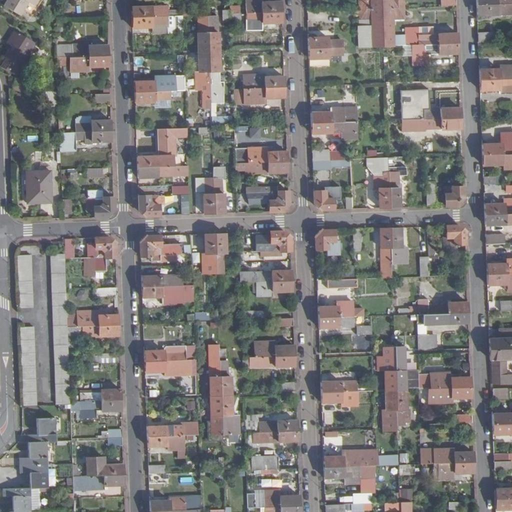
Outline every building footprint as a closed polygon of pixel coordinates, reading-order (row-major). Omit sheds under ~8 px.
[(36,0),(7,0),(4,6),(19,15),(27,2),(33,5),(36,0)] [(281,12),(281,2),(262,2),(259,0),(246,0),(247,14),(281,12)] [(371,47),(383,46),(394,46),(393,19),(404,18),(404,8),(403,0),(358,0),(359,9),(359,20),(370,20),(371,47)] [(511,13),(511,3),(476,5),(477,15),(511,13)] [(168,6),(131,7),(132,18),(182,16),(182,10),(168,10),(168,6)] [(281,12),(247,14),(247,27),(261,26),(261,23),(282,23),(281,12)] [(182,16),(132,18),(132,28),(152,28),(152,26),(163,25),(163,33),(182,33),(182,17),(182,16)] [(217,16),(207,17),(208,52),(218,52),(217,16)] [(208,52),(207,17),(199,17),(199,33),(197,33),(198,53),(208,52)] [(55,20),(55,32),(65,31),(65,20),(55,20)] [(358,47),(371,47),(370,20),(359,20),(358,20),(358,26),(357,26),(358,47)] [(152,34),(163,33),(163,25),(152,26),(152,28),(152,34)] [(405,46),(412,45),(457,44),(457,33),(433,34),(418,35),(418,27),(405,28),(405,46)] [(11,46),(4,58),(5,59),(1,67),(16,75),(35,43),(15,31),(7,44),(11,46)] [(478,43),(496,42),(495,33),(477,33),(478,43)] [(307,38),(308,49),(344,48),(343,40),(328,41),(328,38),(307,38)] [(0,54),(0,56),(4,58),(11,46),(7,44),(0,54)] [(69,57),(71,57),(108,55),(108,45),(87,46),(87,44),(68,45),(69,57)] [(424,55),(457,53),(457,44),(412,45),(412,65),(424,64),(424,55)] [(56,45),(57,57),(69,57),(68,45),(56,45)] [(308,60),(329,59),(329,56),(344,55),(344,48),(308,49),(308,60)] [(208,52),(198,53),(198,71),(196,71),(196,88),(201,88),(202,94),(202,99),(210,98),(208,52)] [(218,52),(208,52),(210,98),(210,100),(219,99),(218,52)] [(89,68),(109,67),(108,55),(71,57),(70,57),(70,65),(70,74),(89,73),(89,68)] [(70,57),(57,57),(57,66),(70,65),(70,57)] [(308,60),(309,68),(330,67),(329,59),(308,60)] [(479,81),(511,79),(511,65),(499,66),(499,69),(478,70),(479,81)] [(284,88),(284,77),(262,77),(262,74),(242,75),(243,89),(244,89),(284,88)] [(181,91),(185,91),(184,79),(170,80),(170,83),(171,92),(181,91)] [(511,91),(511,79),(479,81),(479,91),(500,90),(500,92),(511,91)] [(134,82),(135,93),(171,92),(170,83),(162,83),(161,82),(154,82),(154,81),(134,82)] [(25,85),(14,82),(12,90),(23,93),(25,85)] [(285,98),(284,88),(244,89),(245,104),(262,103),(262,98),(285,98)] [(49,107),(58,106),(58,95),(58,93),(48,89),(49,107)] [(232,89),(233,104),(245,104),(244,89),(243,89),(232,89)] [(401,90),(402,120),(405,120),(460,118),(460,108),(428,110),(428,90),(401,90)] [(135,93),(135,103),(155,102),(155,100),(171,100),(171,96),(171,92),(135,93)] [(110,93),(95,94),(95,102),(110,102),(110,93)] [(155,100),(155,102),(155,108),(171,108),(171,100),(155,100)] [(311,123),(356,122),(356,107),(331,108),(331,112),(310,113),(311,123)] [(425,130),(460,129),(460,118),(405,120),(406,133),(425,133),(425,130)] [(63,132),(111,131),(111,120),(90,121),(90,123),(76,123),(63,124),(63,132)] [(357,133),(356,122),(311,123),(311,133),(340,133),(341,140),(349,139),(349,134),(357,133)] [(137,157),(137,167),(173,166),(173,156),(176,155),(176,137),(186,137),(186,128),(158,129),(158,156),(137,157)] [(236,140),(260,140),(260,128),(236,128),(236,140)] [(59,133),(60,151),(76,151),(76,140),(84,139),(85,144),(91,144),(91,142),(112,142),(111,131),(63,132),(59,133)] [(501,144),(481,145),(482,155),(511,153),(511,132),(501,133),(501,144)] [(266,146),(234,147),(235,163),(252,163),(287,162),(287,151),(266,152),(266,146)] [(329,160),(344,160),(344,149),(329,150),(329,160)] [(312,150),(312,161),(329,160),(329,150),(312,150)] [(511,153),(482,155),(482,166),(502,165),(502,170),(511,169),(511,153)] [(378,188),(379,208),(390,208),(388,167),(388,158),(367,159),(368,167),(375,174),(375,186),(378,188)] [(388,167),(390,208),(400,207),(398,175),(401,175),(406,175),(405,158),(396,159),(396,167),(388,167)] [(331,166),(350,165),(350,159),(344,160),(329,160),(312,161),(313,170),(331,169),(331,166)] [(247,174),(267,173),(287,172),(287,162),(252,163),(247,163),(247,174)] [(34,163),(34,172),(50,171),(50,163),(34,163)] [(173,166),(137,167),(138,178),(188,176),(188,166),(173,166)] [(213,177),(226,177),(226,167),(213,167),(213,177)] [(102,168),(86,169),(87,177),(103,177),(102,168)] [(50,171),(34,172),(26,172),(27,203),(51,202),(50,171)] [(483,185),(496,185),(496,177),(482,177),(483,185)] [(214,214),(213,178),(195,179),(196,192),(203,192),(204,214),(214,214)] [(221,178),(213,178),(214,214),(225,214),(224,192),(221,192),(221,178)] [(434,182),(425,182),(426,207),(435,207),(434,182)] [(499,192),(499,185),(496,185),(483,185),(483,193),(499,192)] [(188,186),(172,186),(172,195),(188,194),(188,186)] [(268,202),(268,212),(282,212),(289,205),(288,191),(279,191),(279,186),(245,187),(246,193),(261,192),(261,203),(268,202)] [(325,191),(314,191),(314,204),(321,210),(334,210),(333,199),(337,199),(336,186),(325,187),(325,191)] [(463,199),(463,186),(445,187),(446,206),(458,206),(463,199)] [(153,187),(153,196),(164,196),(163,187),(153,187)] [(94,210),(95,218),(109,217),(114,212),(114,197),(104,198),(104,189),(87,190),(87,199),(86,199),(87,210),(94,210)] [(164,196),(138,196),(139,211),(145,216),(160,216),(159,204),(164,204),(164,196)] [(484,215),(511,213),(511,198),(504,199),(504,203),(483,204),(484,215)] [(62,200),(63,214),(71,214),(70,199),(62,200)] [(189,215),(189,203),(180,203),(181,215),(189,215)] [(511,224),(511,213),(484,215),(484,226),(511,224)] [(456,246),(465,245),(464,232),(458,226),(445,227),(446,238),(446,246),(456,246)] [(380,279),(391,278),(391,265),(389,228),(379,229),(380,279)] [(389,228),(391,265),(407,264),(406,248),(401,249),(400,228),(389,228)] [(315,237),(315,251),(326,250),(326,256),(339,255),(338,243),(334,243),(334,230),(321,231),(315,237)] [(359,230),(352,230),(353,252),(360,252),(359,230)] [(284,232),(268,233),(269,245),(251,246),(251,248),(244,248),(245,253),(260,252),(260,257),(281,257),(281,253),(290,253),(289,237),(284,232)] [(215,269),(224,268),(223,255),(226,255),(225,234),(214,235),(215,269)] [(164,236),(164,244),(180,243),(180,235),(164,236)] [(202,276),(216,275),(215,269),(214,235),(203,235),(204,256),(202,256),(202,276)] [(485,236),(485,245),(504,244),(503,235),(485,236)] [(139,243),(140,258),(151,257),(151,262),(174,261),(174,254),(180,254),(180,245),(160,246),(160,236),(145,237),(139,243)] [(109,238),(92,239),(93,248),(87,249),(87,259),(104,258),(107,258),(115,258),(115,243),(109,238)] [(456,252),(456,246),(446,246),(446,238),(442,238),(443,252),(456,252)] [(64,240),(64,242),(64,254),(64,259),(73,259),(72,239),(64,240)] [(64,259),(64,254),(49,255),(55,405),(69,404),(69,402),(68,364),(68,346),(67,327),(66,290),(64,259)] [(31,255),(17,256),(19,308),(32,308),(31,255)] [(104,258),(87,259),(87,267),(93,267),(93,272),(105,272),(104,264),(107,264),(107,258),(104,258)] [(420,264),(420,277),(428,277),(428,258),(419,258),(420,264)] [(511,275),(511,265),(506,266),(506,264),(486,265),(486,276),(511,275)] [(239,273),(240,283),(256,283),(291,281),(291,271),(261,272),(248,272),(244,273),(239,273)] [(511,292),(511,275),(486,276),(486,286),(503,286),(506,285),(506,290),(506,293),(511,292)] [(141,277),(141,287),(181,286),(181,276),(141,277)] [(351,280),(327,281),(327,289),(351,288),(351,280)] [(291,281),(256,283),(257,297),(271,297),(271,293),(291,292),(291,281)] [(183,302),(192,302),(192,285),(181,286),(141,287),(142,299),(162,298),(162,305),(183,304),(183,302)] [(117,288),(93,289),(93,297),(117,296),(117,288)] [(416,300),(417,315),(467,314),(467,302),(447,303),(447,305),(427,306),(427,300),(416,300)] [(499,312),(511,311),(511,301),(499,302),(499,312)] [(318,319),(353,318),(352,303),(337,303),(338,307),(317,308),(318,319)] [(79,312),(80,327),(118,325),(118,315),(97,316),(97,311),(79,312)] [(241,312),(241,321),(266,320),(265,311),(241,312)] [(205,313),(195,314),(195,322),(205,321),(205,313)] [(467,314),(417,315),(417,326),(425,325),(468,324),(467,314)] [(318,319),(318,329),(353,328),(353,318),(318,319)] [(292,319),(276,319),(276,328),(293,327),(292,319)] [(76,327),(67,327),(68,346),(76,346),(75,337),(118,336),(118,325),(80,327),(76,327)] [(417,326),(417,337),(425,336),(425,325),(417,326)] [(356,335),(370,335),(370,326),(356,327),(356,335)] [(19,328),(23,406),(36,405),(33,328),(19,328)] [(489,350),(511,349),(511,328),(504,329),(505,338),(498,339),(488,339),(489,350)] [(417,337),(418,351),(436,351),(436,336),(425,336),(417,337)] [(254,342),(255,358),(294,357),(293,346),(273,346),(273,342),(254,342)] [(207,346),(209,398),(220,397),(219,362),(218,350),(218,345),(207,346)] [(143,352),(144,363),(185,361),(185,347),(166,348),(164,351),(143,352)] [(404,347),(394,348),(395,391),(406,391),(404,347)] [(385,391),(395,391),(394,348),(383,348),(385,391)] [(511,360),(511,349),(489,350),(489,362),(494,362),(495,386),(511,385),(511,375),(506,376),(505,361),(511,360)] [(92,356),(92,364),(119,363),(119,353),(98,354),(98,356),(92,356)] [(255,358),(242,358),(243,368),(294,367),(294,357),(255,358)] [(144,363),(144,373),(165,372),(165,370),(192,368),(192,361),(185,361),(144,363)] [(219,362),(220,397),(231,397),(230,376),(228,377),(227,361),(226,361),(219,362)] [(428,390),(435,390),(470,388),(470,377),(450,378),(450,373),(417,374),(418,390),(428,390)] [(340,382),(320,383),(320,394),(356,393),(356,384),(340,385),(340,382)] [(280,393),(295,392),(295,383),(279,383),(280,393)] [(451,400),(471,399),(470,388),(435,390),(428,390),(429,405),(451,405),(451,400)] [(492,389),(492,399),(507,399),(507,389),(492,389)] [(79,391),(80,402),(121,400),(120,390),(79,391)] [(386,411),(383,411),(384,432),(396,431),(396,426),(395,391),(385,391),(386,411)] [(406,391),(395,391),(396,426),(404,426),(404,424),(410,424),(409,410),(406,411),(406,391)] [(356,393),(320,394),(321,404),(341,403),(341,400),(356,400),(356,393)] [(220,397),(209,398),(211,436),(222,436),(220,397)] [(220,397),(222,436),(239,435),(238,415),(232,416),(231,397),(220,397)] [(69,402),(69,404),(70,411),(80,411),(80,418),(95,418),(95,410),(100,410),(100,411),(121,411),(121,400),(80,402),(69,402)] [(195,401),(186,401),(187,409),(196,409),(195,401)] [(511,413),(492,414),(492,426),(511,424),(511,406),(511,413)] [(243,416),(244,434),(252,434),(296,432),(296,421),(257,423),(257,416),(243,416)] [(27,435),(28,443),(46,442),(55,442),(55,419),(36,420),(36,435),(27,435)] [(182,425),(146,427),(147,437),(195,436),(197,436),(197,422),(188,423),(182,425)] [(511,424),(492,426),(492,436),(511,435),(511,424)] [(122,438),(122,429),(107,430),(107,431),(107,438),(122,438)] [(296,432),(252,434),(253,444),(297,442),(296,432)] [(195,436),(147,437),(147,448),(167,448),(167,453),(183,452),(183,441),(195,441),(195,436)] [(122,438),(107,438),(108,446),(122,446),(122,438)] [(18,459),(19,466),(47,465),(46,442),(28,443),(28,458),(18,459)] [(374,467),(377,466),(376,450),(343,452),(343,457),(323,458),(323,468),(374,467)] [(420,451),(420,465),(431,464),(437,464),(473,463),(473,452),(453,454),(452,450),(420,451)] [(407,454),(399,454),(399,463),(408,463),(407,454)] [(398,455),(379,455),(380,466),(398,465),(398,455)] [(493,463),(508,462),(508,455),(493,455),(493,463)] [(85,458),(85,476),(123,475),(123,464),(105,465),(104,457),(85,458)] [(250,458),(251,471),(278,470),(277,457),(250,458)] [(511,471),(511,462),(508,462),(493,463),(494,471),(511,471)] [(474,474),(473,463),(437,464),(438,476),(438,480),(454,479),(454,475),(474,474)] [(29,473),(29,489),(38,489),(48,489),(47,465),(19,466),(19,473),(29,473)] [(148,475),(165,474),(165,465),(148,466),(148,475)] [(414,465),(398,466),(398,476),(415,475),(414,465)] [(374,484),(374,467),(323,468),(323,479),(343,478),(344,485),(374,484)] [(85,476),(72,477),(72,488),(72,491),(104,490),(104,487),(124,486),(123,475),(85,476)] [(511,483),(511,484),(511,488),(494,489),(495,500),(511,499),(511,483)] [(12,511),(30,511),(31,510),(39,510),(38,489),(29,489),(2,490),(2,497),(12,497),(12,511)] [(263,495),(263,508),(299,507),(299,496),(279,497),(279,494),(263,495)] [(352,495),(353,504),(362,504),(371,504),(370,494),(352,495)] [(149,511),(197,510),(197,502),(185,502),(185,498),(169,499),(169,501),(149,501),(149,511)] [(511,499),(495,500),(495,511),(511,510),(511,499)] [(399,511),(399,503),(385,503),(385,511),(399,511)]
